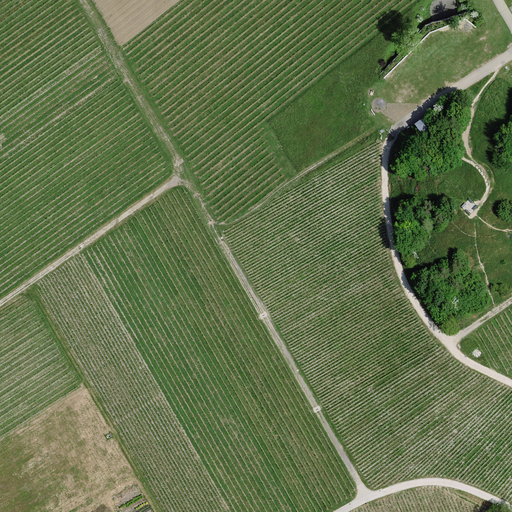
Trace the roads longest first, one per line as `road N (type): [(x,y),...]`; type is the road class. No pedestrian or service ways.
road 1 (track): [(186,174),(368,497)]
road 2 (track): [(511,384),(460,357),(402,279),(384,190),(391,134)]
road 3 (track): [(0,305),(186,174)]
road 4 (track): [(186,174),(87,0)]
road 5 (track): [(511,507),(439,482),(368,497)]
road 6 (unclassified): [(391,134),(511,54)]
